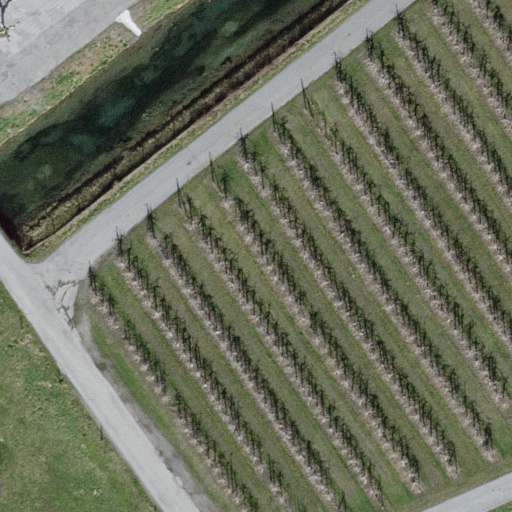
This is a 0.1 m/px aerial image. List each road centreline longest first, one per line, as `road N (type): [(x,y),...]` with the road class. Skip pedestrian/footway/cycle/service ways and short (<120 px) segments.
road 1 (unclassified): [(30,294),(395,0)]
road 2 (unclassified): [(30,294),(185,511)]
road 3 (unclassified): [(97,0),(0,75)]
